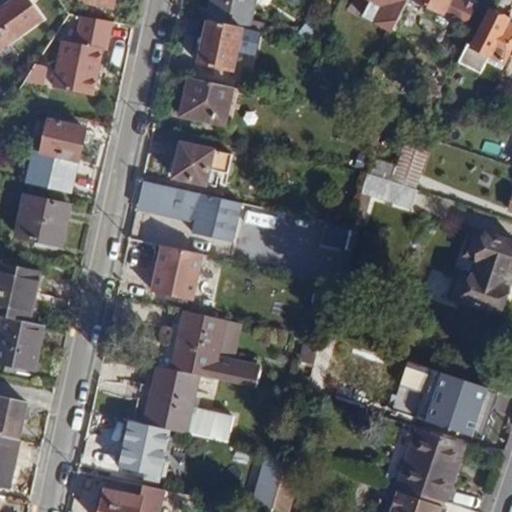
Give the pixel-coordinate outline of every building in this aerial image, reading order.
[(0,48),(42,19),(28,0),(16,0),(0,11),(0,48)] [(214,0),(210,21),(243,28),(246,29),(252,0),(214,0)] [(364,16),(393,32),(408,0),(370,0),(372,1),(364,16)] [(416,0),(467,26),(477,6),(465,0),(416,0)] [(469,45),(459,63),(471,69),(479,51),(489,56),(486,61),(501,69),(511,47),(511,33),(504,29),(506,24),(508,20),(490,11),(471,47),(469,45)] [(243,28),(210,21),(200,64),(233,72),(243,28)] [(61,69),(35,64),(25,79),(93,94),(103,50),(67,42),(61,69)] [(479,51),(471,69),(481,74),(486,61),(489,56),(479,51)] [(233,88),(190,79),(182,115),(225,125),(233,88)] [(80,160),(86,129),(50,121),(43,153),(80,160)] [(365,138),(374,156),(383,152),(375,133),(365,138)] [(229,173),(233,154),(182,142),(175,178),(207,185),(211,168),(229,173)] [(374,157),(369,175),(416,190),(428,151),(404,144),(397,165),(374,157)] [(80,160),(43,153),(35,151),(29,183),(74,192),(80,160)] [(416,190),(369,175),(363,193),(371,196),(413,209),(419,191),(416,190)] [(175,189),(163,246),(202,255),(204,255),(208,236),(201,235),(204,218),(248,227),(253,206),(175,189)] [(371,196),(363,193),(355,222),(363,224),(371,196)] [(61,246),(70,206),(25,196),(17,236),(61,246)] [(332,238),(322,281),(337,284),(353,228),(325,222),(322,236),(332,238)] [(452,297),(499,313),(511,275),(511,243),(474,231),(466,256),(479,261),(474,277),(460,272),(452,297)] [(202,255),(163,246),(153,292),(192,299),(202,255)] [(0,264),(0,315),(30,322),(40,273),(0,264)] [(313,308),(326,311),(329,299),(323,298),(324,292),(316,290),(313,308)] [(186,312),(172,370),(200,376),(257,388),(261,365),(218,355),(226,320),(186,312)] [(0,315),(0,361),(36,370),(45,326),(30,322),(0,315)] [(321,341),(305,338),(300,362),(315,365),(321,341)] [(145,425),(170,431),(187,434),(200,376),(172,370),(157,367),(145,425)] [(438,404),(428,401),(422,420),(482,439),(493,407),(476,401),(478,393),(445,383),(438,404)] [(0,435),(20,440),(28,404),(0,397),(0,435)] [(195,406),(191,435),(231,441),(235,412),(195,406)] [(145,425),(131,422),(122,468),(161,476),(170,431),(145,425)] [(446,503),(465,445),(403,424),(383,482),(400,488),(444,502),(446,503)] [(0,484),(10,487),(20,440),(0,435),(0,484)] [(258,502),(276,507),(290,456),(272,452),(258,502)] [(145,487),(142,500),(106,492),(101,511),(180,511),(185,495),(165,491),(145,487)] [(400,488),(398,493),(443,507),(444,502),(400,488)] [(398,493),(391,511),(441,511),(443,507),(398,493)]
